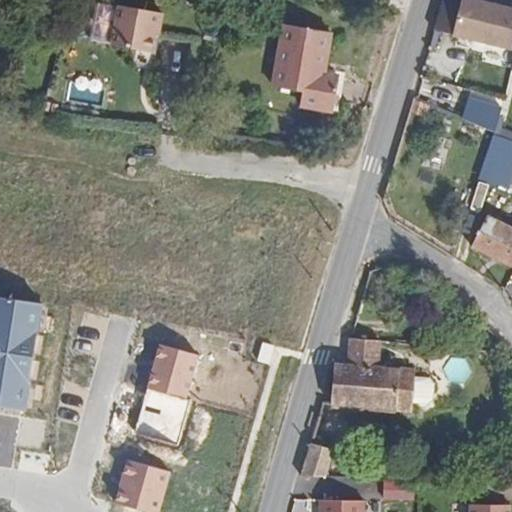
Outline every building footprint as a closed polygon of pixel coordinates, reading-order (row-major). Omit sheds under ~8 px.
[(511,3),(499,0),(454,0),(444,29),(511,49),(511,3)] [(148,59),(151,40),(152,31),(157,31),(158,18),(115,13),(111,54),(148,59)] [(283,29),(329,36),(329,32),(283,25),(283,29)] [(274,90),(336,100),(339,75),(325,73),(329,36),(283,29),(274,90)] [(428,72),(419,97),(431,101),(440,76),(428,72)] [(463,119),(496,129),(503,104),(471,95),(463,119)] [(489,172),(503,177),(511,148),(511,142),(499,138),(489,172)] [(511,148),(503,177),(511,179),(511,148)] [(477,245),(511,256),(511,221),(487,214),(477,245)] [(46,304),(0,296),(0,405),(28,410),(46,304)] [(350,338),(348,338),(347,366),(335,366),(333,404),(412,405),(412,367),(374,367),(374,338),(350,338)] [(275,345),(263,342),(258,361),(270,365),(275,345)] [(200,355),(159,345),(148,390),(189,400),(200,355)] [(189,400),(148,390),(136,438),(178,448),(189,400)] [(311,446),(302,480),(327,479),(335,447),(311,446)] [(161,511),(172,469),(126,458),(115,506),(140,511),(161,511)] [(509,497),(510,479),(480,479),(481,498),(509,497)] [(317,511),(365,511),(366,497),(318,497),(317,511)] [(509,511),(510,505),(468,503),(468,511),(509,511)]
